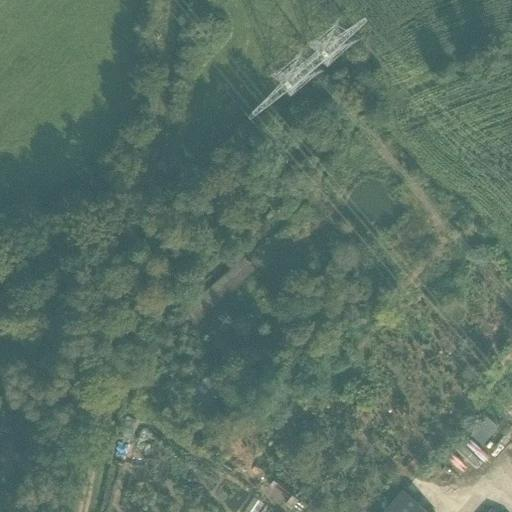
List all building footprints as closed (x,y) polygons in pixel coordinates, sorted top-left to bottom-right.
[(244,257),(183,312),(194,325),(255,270),(244,257)] [(61,323),(52,326),(56,341),(65,339),(61,323)] [(54,356),(45,369),(52,374),(61,361),(54,356)] [(208,372),(190,393),(204,406),(223,385),(208,372)] [(142,469),(156,423),(126,414),(112,459),(142,469)] [(0,491),(0,511),(3,511),(13,511),(18,496),(0,491)] [(425,511),(403,492),(383,511),(425,511)]
